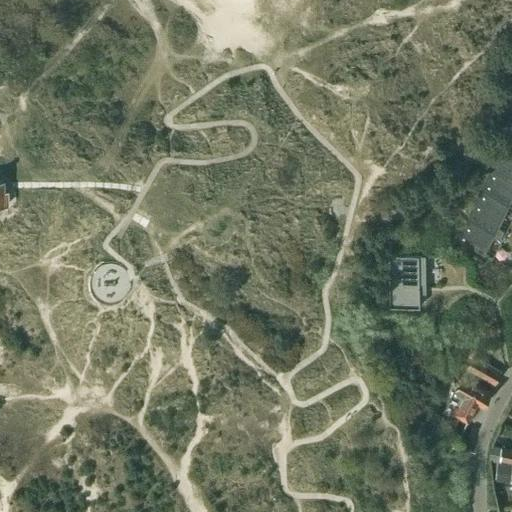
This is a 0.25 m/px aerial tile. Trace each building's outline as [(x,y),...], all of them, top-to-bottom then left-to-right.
[(511,142),(506,139),(493,166),(511,174),(511,142)] [(511,174),(493,166),(480,192),(507,205),(511,194),(511,174)] [(496,227),(507,205),(480,192),(467,218),(502,235),(504,231),(496,227)] [(500,239),(502,235),(467,218),(455,243),(482,256),(492,235),(500,239)] [(414,260),(386,261),(388,311),(416,310),(414,260)] [(499,371),(471,356),(441,415),(454,421),(456,416),(467,422),(476,404),(480,406),(489,391),(477,384),(480,377),(493,383),(499,371)] [(459,438),(441,442),(444,454),(461,450),(459,438)] [(511,462),(511,447),(491,444),(488,461),(501,463),(502,460),(511,462)] [(511,465),(496,463),(493,479),(508,482),(511,465)]
